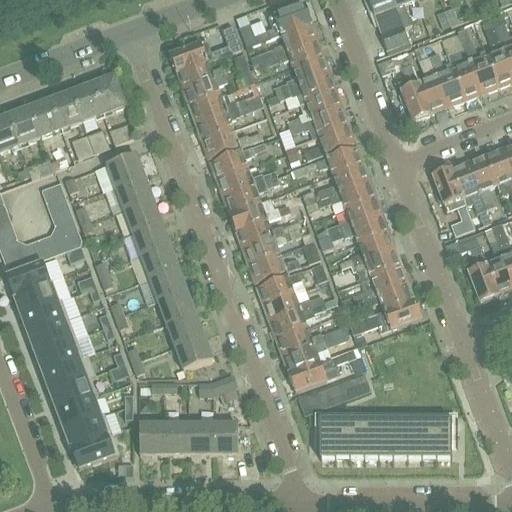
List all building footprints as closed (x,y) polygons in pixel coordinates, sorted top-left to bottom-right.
[(362,0),(375,31),(376,30),(386,56),(411,47),(405,32),(404,33),(396,12),(391,0),(362,0)] [(415,0),(391,0),(396,12),(404,33),(405,32),(413,29),(405,8),(417,4),(415,0)] [(511,0),(501,0),(500,1),(504,10),(511,6),(511,0)] [(476,8),(480,19),(488,15),(484,5),(476,8)] [(250,28),(239,32),(247,52),(271,43),(282,39),(313,28),(306,9),(268,23),(272,33),(255,40),(250,28)] [(451,31),(460,27),(454,11),(445,15),(451,31)] [(443,34),(451,31),(445,15),(437,18),(443,34)] [(491,23),(495,33),(496,33),(511,75),(511,39),(510,41),(505,30),(507,29),(503,19),(491,23)] [(274,52),(274,53),(257,59),(260,67),(319,45),(313,28),(282,39),(285,48),(274,52)] [(229,51),(217,56),(216,54),(212,56),(208,45),(169,59),(176,78),(208,66),(208,67),(219,62),(242,54),(235,33),(224,37),(229,51)] [(462,45),(465,54),(483,99),(499,93),(484,55),(477,58),(468,33),(458,36),(462,45)] [(485,55),(484,55),(499,93),(511,88),(511,75),(496,33),(495,33),(486,36),(494,59),(488,61),(485,55)] [(291,64),(294,73),(325,61),(319,45),(260,67),(262,73),(279,66),(280,68),(291,64)] [(449,113),(466,106),(454,74),(446,55),(440,58),(436,46),(424,51),(429,62),(449,113)] [(414,54),(419,66),(426,85),(420,87),(431,119),(449,113),(429,62),(424,51),(424,50),(414,54)] [(466,106),(483,99),(465,54),(459,56),(462,63),(459,64),(462,71),(454,74),(466,106)] [(394,76),(406,72),(410,83),(398,88),(413,126),(431,119),(420,87),(408,56),(389,64),(394,76)] [(249,71),(244,58),(236,61),(241,74),(249,71)] [(286,86),(287,87),(274,92),(277,98),(331,78),(325,61),(294,73),(297,82),(286,86)] [(176,78),(183,96),(229,78),(226,72),(223,73),(222,71),(212,75),(208,67),(208,66),(176,78)] [(250,75),(249,71),(241,74),(247,90),(250,88),(250,89),(255,87),(250,75)] [(183,96),(189,112),(221,100),(217,91),(228,87),(228,86),(231,84),(229,78),(183,96)] [(297,100),(300,109),(338,95),(331,78),(277,98),(277,99),(266,103),(268,109),(279,105),(289,102),(289,103),(297,100)] [(114,80),(92,88),(105,122),(113,119),(112,115),(125,110),(114,80)] [(261,105),(260,102),(255,87),(250,89),(252,94),(254,100),(236,107),(235,105),(224,109),(221,100),(189,112),(195,129),(254,107),(261,105)] [(92,88),(71,96),(82,127),(95,122),(97,126),(105,122),(92,88)] [(247,90),(231,96),(233,101),(249,95),(248,93),(252,94),(250,89),(250,88),(247,90)] [(299,120),(299,121),(287,126),(289,132),(344,112),(338,95),(300,109),(303,118),(299,120)] [(71,96),(50,104),(61,134),(82,127),(71,96)] [(50,104),(29,112),(40,142),(61,134),(50,104)] [(195,129),(202,145),(233,134),(230,125),(241,121),(241,119),(257,113),(254,107),(195,129)] [(29,112),(8,120),(19,150),(40,142),(29,112)] [(309,135),(312,144),(351,130),(344,112),(289,132),(292,139),(304,135),(305,136),(309,135)] [(8,120),(0,122),(0,157),(19,150),(8,120)] [(109,136),(115,151),(134,143),(128,128),(109,136)] [(300,161),(302,168),(354,148),(352,143),(355,140),(351,130),(312,144),(313,144),(319,142),(322,150),(311,154),(312,156),(300,161)] [(94,159),(110,153),(103,134),(87,140),(94,159)] [(261,136),(248,141),(248,139),(237,143),(233,134),(202,145),(206,157),(210,157),(212,163),(263,143),(261,136)] [(78,164),(94,159),(87,140),(71,145),(78,164)] [(264,147),(252,151),(213,166),(215,171),(212,174),(216,185),(248,173),(244,164),(255,160),(254,158),(267,154),(264,147)] [(511,148),(501,153),(511,183),(511,148)] [(285,154),(292,171),(300,168),(294,151),(285,154)] [(316,167),(291,176),(294,183),(296,182),(300,191),(307,189),(304,179),(307,178),(306,177),(319,173),(319,175),(330,171),(334,181),(365,169),(361,157),(357,157),(355,151),(316,166),(316,167)] [(511,183),(501,153),(484,159),(495,191),(496,190),(503,210),(511,206),(511,183)] [(136,158),(107,169),(115,193),(145,182),(136,158)] [(484,159),(466,166),(485,215),(495,211),(489,193),(495,191),(484,159)] [(50,167),(54,176),(68,170),(65,161),(50,167)] [(449,172),(464,211),(473,208),(477,218),(485,215),(466,166),(449,172)] [(31,185),(41,181),(36,167),(26,171),(27,173),(30,180),(31,185)] [(313,195),(302,199),(305,210),(371,185),(365,169),(334,181),(337,189),(317,196),(318,198),(314,199),(313,195)] [(472,234),(464,211),(449,172),(432,179),(446,217),(457,213),(461,225),(450,229),(455,241),(472,234)] [(18,185),(30,180),(27,173),(15,177),(18,185)] [(216,185),(222,202),(277,182),(275,175),(262,179),(262,178),(251,182),(248,173),(216,185)] [(65,186),(70,198),(79,195),(74,182),(65,186)] [(115,193),(124,215),(153,204),(145,182),(115,193)] [(222,202),(229,219),(274,203),(274,202),(260,207),(257,198),(268,194),(267,192),(279,188),(277,182),(222,202)] [(308,216),(331,207),(332,209),(343,205),(346,213),(377,201),(371,185),(305,210),(308,216)] [(46,208),(65,201),(60,188),(43,194),(42,196),(46,208)] [(50,219),(69,212),(65,201),(46,208),(50,219)] [(316,239),(318,244),(329,240),(328,240),(383,219),(377,201),(346,213),(350,223),(338,227),(339,228),(325,234),(316,239)] [(229,219),(235,237),(267,225),(290,217),(288,210),(278,214),(274,203),(229,219)] [(124,215),(132,238),(161,227),(153,204),(124,215)] [(85,211),(76,214),(75,214),(81,231),(91,227),(85,211)] [(54,231),(74,224),(69,212),(50,219),(54,231)] [(0,234),(12,230),(8,218),(0,220),(0,234)] [(355,239),(359,248),(390,237),(383,219),(328,240),(329,240),(331,246),(344,241),(344,243),(355,239)] [(305,223),(281,231),(281,230),(270,234),(267,225),(235,237),(241,254),(288,237),(291,236),(308,230),(305,223)] [(50,239),(58,259),(80,251),(81,247),(81,244),(74,224),(54,231),(50,239)] [(94,235),(91,227),(81,231),(84,239),(94,235)] [(132,238),(141,261),(170,250),(161,227),(132,238)] [(511,286),(511,258),(511,259),(509,254),(511,253),(501,228),(491,232),(498,249),(511,286)] [(12,230),(0,234),(0,249),(18,243),(12,230)] [(313,242),(308,230),(291,236),(294,243),(300,240),(302,246),(313,242)] [(486,243),(488,247),(480,250),(479,251),(485,264),(499,300),(511,295),(511,286),(498,249),(491,232),(485,234),(488,242),(486,243)] [(241,254),(247,271),(280,259),(276,250),(287,246),(286,244),(290,243),(288,237),(241,254)] [(351,261),(351,262),(339,267),(341,273),(396,252),(390,237),(359,248),(362,257),(351,261)] [(480,250),(475,238),(456,245),(460,258),(469,254),(476,273),(467,276),(479,308),(499,300),(485,264),(479,251),(480,250)] [(38,244),(46,263),(58,259),(50,239),(38,244)] [(18,243),(0,249),(0,255),(8,277),(34,268),(26,248),(18,244),(18,243)] [(26,248),(34,268),(46,263),(38,244),(26,248)] [(302,250),(309,268),(321,264),(314,246),(302,250)] [(170,250),(141,261),(131,264),(139,287),(149,283),(178,273),(170,250)] [(85,263),(81,252),(67,257),(71,268),(85,263)] [(330,277),(333,284),(356,275),(360,286),(402,270),(396,252),(341,273),(330,277)] [(286,277),(301,271),(297,263),(283,268),(280,259),(247,271),(251,282),(255,283),(257,288),(287,277),(286,277)] [(104,266),(95,270),(97,277),(107,273),(104,266)] [(7,281),(14,301),(50,287),(43,267),(7,281)] [(322,268),(312,272),(317,288),(328,284),(322,268)] [(409,287),(402,270),(360,286),(357,287),(361,297),(341,305),(343,312),(355,308),(363,304),(409,287)] [(114,290),(107,273),(97,277),(104,294),(114,290)] [(149,283),(157,306),(187,295),(178,273),(149,283)] [(302,275),(258,291),(260,297),(258,300),(262,310),(294,298),(291,289),(302,285),(301,284),(305,282),(302,275)] [(97,291),(93,280),(78,286),(82,297),(90,294),(97,291)] [(14,301),(21,320),(58,306),(50,287),(14,301)] [(415,304),(409,287),(363,304),(366,311),(369,309),(369,311),(381,307),(384,315),(384,316),(415,304)] [(101,303),(97,291),(90,294),(94,305),(101,303)] [(157,306),(166,329),(195,318),(187,295),(157,306)] [(332,296),(309,305),(308,303),(298,307),(294,298),(262,310),(268,327),(335,303),(332,296)] [(314,318),(337,310),(335,303),(268,327),(275,344),(307,333),(304,325),(315,321),(314,318)] [(422,323),(415,304),(384,316),(384,315),(372,319),(349,328),(353,340),(378,331),(381,338),(422,323)] [(21,320),(29,339),(65,325),(58,306),(21,320)] [(110,310),(114,322),(124,318),(119,307),(110,310)] [(357,313),(355,308),(343,312),(345,318),(357,313)] [(114,322),(119,334),(129,331),(124,318),(114,322)] [(166,329),(174,351),(203,341),(195,318),(166,329)] [(111,331),(107,319),(99,322),(104,333),(111,331)] [(29,339),(36,358),(72,344),(65,325),(29,339)] [(345,330),(322,339),(321,337),(310,341),(307,333),(275,344),(281,362),(347,337),(345,330)] [(115,342),(111,331),(104,333),(108,345),(115,342)] [(327,353),(327,352),(348,344),(349,341),(347,337),(281,362),(288,379),(319,368),(331,363),(331,361),(334,360),(330,352),(327,353)] [(212,364),(203,341),(174,351),(183,375),(212,364)] [(36,358),(43,377),(79,363),(72,344),(36,358)] [(127,356),(131,367),(141,364),(137,352),(127,356)] [(319,368),(288,379),(295,398),(338,381),(334,370),(357,362),(353,353),(334,360),(331,361),(331,363),(319,368)] [(125,369),(121,357),(114,360),(118,372),(125,369)] [(43,377),(50,396),(86,383),(79,363),(43,377)] [(136,380),(146,376),(141,364),(131,367),(136,380)] [(130,380),(125,369),(118,372),(111,374),(115,385),(130,380)] [(371,391),(366,376),(356,380),(361,395),(371,391)] [(238,392),(233,378),(213,386),(213,402),(238,392)] [(361,395),(356,380),(346,383),(352,398),(361,395)] [(50,396),(57,415),(93,402),(86,383),(50,396)] [(352,398),(346,383),(336,387),(342,402),(352,398)] [(211,387),(199,387),(199,401),(213,402),(213,386),(211,387)] [(151,391),(140,391),(140,399),(151,399),(151,397),(165,397),(164,387),(151,387),(151,391)] [(177,387),(164,387),(165,397),(177,397),(177,387)] [(342,402),(336,387),(297,402),(303,417),(342,402)] [(449,419),(448,390),(422,391),(423,420),(449,419)] [(239,403),(236,396),(225,400),(227,408),(239,403)] [(133,412),(133,400),(125,400),(125,412),(133,412)] [(57,415),(64,434),(100,421),(93,402),(57,415)] [(133,424),(133,412),(125,412),(125,424),(133,424)] [(64,434),(72,453),(108,440),(100,421),(64,434)] [(335,424),(320,423),(319,463),(335,463),(335,424)] [(350,424),(335,424),(335,463),(349,463),(350,424)] [(364,424),(350,424),(349,463),(364,463),(364,424)] [(378,424),(364,424),(364,463),(378,463),(378,424)] [(393,424),(378,424),(378,463),(393,463),(393,424)] [(407,424),(393,424),(393,463),(407,463),(407,424)] [(422,424),(407,424),(407,463),(421,463),(422,424)] [(436,424),(422,424),(421,463),(436,463),(436,424)] [(452,424),(436,424),(436,463),(451,463),(452,424)] [(139,428),(140,459),(165,459),(165,428),(139,428)] [(189,428),(165,428),(165,459),(189,459),(189,428)] [(213,428),(189,428),(189,459),(213,459),(213,428)] [(238,428),(213,428),(213,459),(238,459),(238,428)] [(79,473),(115,460),(108,440),(72,453),(79,473)] [(134,481),(134,469),(126,469),(126,481),(134,481)]
